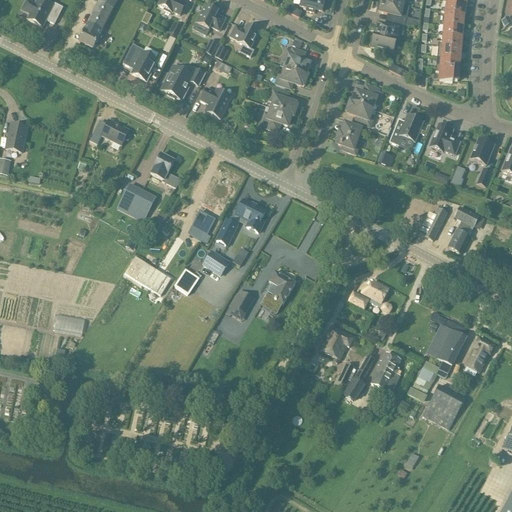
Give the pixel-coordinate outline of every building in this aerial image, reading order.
[(63,9),(54,4),(52,7),(39,0),(37,0),(34,6),(26,2),(21,12),(30,16),(27,21),(42,29),(46,22),(54,26),(63,9)] [(98,39),(104,28),(109,17),(114,8),(117,0),(99,0),(90,20),(78,42),(93,50),(98,39)] [(179,0),(161,0),(158,7),(164,10),(163,12),(170,15),(171,14),(172,14),(173,14),(180,17),(185,7),(178,3),(179,0)] [(325,1),(319,0),(300,0),(299,7),(307,9),(306,13),(314,14),(315,11),(322,13),(325,1)] [(408,9),(403,8),(381,3),(381,4),(379,4),(378,12),(379,12),(378,14),(393,18),(392,24),(404,27),(408,9)] [(465,6),(443,3),(447,4),(446,10),(441,10),(441,13),(445,14),(463,17),(465,6)] [(205,7),(196,25),(208,31),(210,28),(219,33),(225,21),(216,16),(217,13),(205,7)] [(287,14),(298,20),(302,14),(290,8),(287,14)] [(445,14),(445,15),(445,20),(444,24),(440,23),(439,27),(444,27),(462,29),(463,20),(463,17),(445,14)] [(182,28),(174,24),(167,36),(176,41),(182,28)] [(404,27),(392,24),(390,30),(377,27),(377,30),(375,30),(373,38),(373,37),(373,38),(396,43),(395,43),(396,37),(402,36),(404,27)] [(241,30),(235,27),(229,39),(238,43),(237,44),(250,51),(259,33),(246,26),(243,33),(241,32),(241,30)] [(444,27),(443,34),(439,34),(438,38),(443,38),(461,40),(462,29),(444,27)] [(396,43),(373,38),(370,49),(378,51),(377,55),(384,56),(385,53),(393,55),(396,43)] [(437,48),(460,50),(461,40),(443,38),(442,45),(438,45),(437,48)] [(170,39),(163,52),(168,55),(175,41),(170,39)] [(217,45),(210,41),(204,53),(211,57),(217,45)] [(292,47),(300,50),(302,44),(294,41),(292,47)] [(146,83),(157,62),(142,55),(144,52),(132,46),(122,66),(133,71),(131,75),(146,83)] [(460,50),(437,48),(437,59),(459,61),(460,50)] [(219,49),(214,58),(222,62),(227,53),(219,49)] [(285,70),(304,77),(305,77),(305,76),(308,66),(304,65),(301,64),(304,55),(292,51),(291,54),(287,52),(283,63),(287,65),(285,70)] [(212,60),(205,57),(203,61),(204,63),(210,66),(212,60)] [(435,70),(458,72),(459,61),(437,59),(436,60),(441,60),(440,66),(436,66),(435,70)] [(214,69),(219,72),(222,66),(217,63),(214,69)] [(400,79),(401,78),(407,82),(410,76),(404,73),(392,67),(389,73),(400,79)] [(181,102),(190,84),(198,88),(204,76),(189,69),(186,74),(183,72),(182,74),(173,69),(169,77),(168,76),(164,83),(166,84),(162,92),(168,95),(167,97),(174,101),(175,99),(181,102)] [(304,77),(285,70),(283,76),(279,74),(275,85),(287,89),(289,84),(293,85),(301,88),(301,87),(303,88),(307,78),(305,77),(304,77)] [(458,72),(435,70),(435,73),(440,74),(439,83),(452,85),(452,83),(457,83),(458,72)] [(352,104),(371,111),(373,105),(378,107),(381,96),(377,95),(378,92),(366,87),(363,96),(360,95),(356,93),(353,103),(352,104)] [(200,103),(208,107),(205,114),(220,121),(231,99),(216,92),(215,94),(206,90),(200,103)] [(271,110),(291,117),(293,118),(297,108),(294,107),(294,106),(286,104),(287,104),(282,102),(284,96),(273,92),(269,103),(273,105),(271,110)] [(352,104),(350,103),(346,113),(349,114),(349,115),(356,117),(356,118),(360,119),(358,125),(370,129),(374,118),(369,117),(371,111),(352,104)] [(267,109),(265,114),(261,125),(266,127),(265,130),(277,134),(280,125),(283,126),(287,128),(290,119),(291,117),(271,110),(267,109)] [(422,124),(407,118),(404,125),(398,123),(389,143),(399,147),(401,141),(407,143),(409,140),(414,142),(422,124)] [(127,135),(129,133),(108,122),(106,126),(100,123),(90,143),(97,146),(101,137),(121,147),(125,141),(128,142),(130,137),(127,135)] [(5,151),(22,154),(27,129),(11,125),(5,151)] [(341,152),(355,156),(359,144),(355,143),(360,131),(352,128),(347,127),(344,136),(339,134),(335,143),(338,144),(338,146),(343,148),(341,152)] [(452,132),(438,127),(429,150),(443,155),(443,154),(453,158),(459,145),(451,142),(451,143),(448,142),(452,132)] [(493,147),(479,141),(470,161),(485,168),(493,147)] [(511,151),(511,150),(502,173),(511,176),(511,151)] [(390,162),(392,158),(381,153),(377,163),(389,168),(391,163),(390,162)] [(174,163),(160,156),(150,176),(163,182),(162,184),(176,191),(180,182),(167,176),(174,163)] [(0,176),(7,178),(10,163),(0,160),(0,176)] [(86,165),(80,163),(78,170),(76,170),(75,172),(80,174),(81,171),(84,172),(86,165)] [(491,174),(483,171),(477,186),(485,189),(491,174)] [(202,182),(194,178),(188,189),(182,186),(177,195),(185,199),(187,193),(194,197),(194,198),(200,202),(201,200),(208,204),(205,209),(212,212),(220,197),(214,194),(216,189),(208,185),(209,183),(203,180),(202,182)] [(156,199),(129,186),(116,211),(143,224),(156,199)] [(94,204),(85,202),(84,209),(92,211),(94,204)] [(258,235),(264,224),(261,222),(265,213),(258,209),(257,208),(257,209),(251,206),(252,206),(251,205),(251,206),(243,202),(236,217),(232,224),(226,221),(215,243),(227,249),(238,227),(237,226),(238,224),(247,228),(247,229),(258,235)] [(438,207),(437,210),(446,215),(448,211),(438,207)] [(456,233),(447,250),(459,256),(468,239),(473,230),(475,225),(478,218),(459,209),(454,220),(461,223),(456,233)] [(429,214),(419,233),(424,235),(423,238),(432,243),(446,215),(437,210),(433,216),(429,214)] [(162,214),(154,225),(160,229),(167,218),(162,214)] [(207,237),(215,221),(200,214),(192,229),(193,230),(190,236),(206,245),(210,238),(207,237)] [(478,218),(475,225),(481,227),(484,221),(478,218)] [(203,266),(220,278),(229,265),(212,253),(203,266)] [(412,270),(405,266),(401,272),(406,275),(405,277),(408,278),(412,270)] [(186,270),(175,288),(189,297),(201,280),(186,270)] [(282,307),(295,286),(274,274),(269,284),(278,289),(273,297),(268,294),(266,297),(260,306),(276,316),(282,306),(282,307)] [(361,300),(368,304),(375,308),(376,307),(381,310),(381,311),(382,314),(386,316),(389,315),(392,310),(391,308),(386,305),(383,306),(381,305),(388,291),(373,283),(369,290),(365,288),(360,295),(363,297),(361,300)] [(230,316),(241,323),(254,301),(239,292),(226,315),(230,318),(230,316)] [(368,304),(361,300),(353,296),(348,305),(363,313),(368,304)] [(54,331),(82,337),(85,321),(58,314),(54,331)] [(467,340),(440,326),(425,356),(442,364),(438,371),(448,376),(451,369),(452,369),(467,340)] [(330,330),(320,352),(340,362),(346,349),(348,350),(352,341),(330,330)] [(464,367),(479,375),(487,360),(486,360),(488,356),(489,357),(494,348),(478,340),(473,349),(474,349),(472,352),(464,367)] [(400,362),(386,355),(371,386),(391,395),(397,382),(393,380),(398,371),(396,370),(400,362)] [(355,380),(362,384),(374,362),(367,358),(355,380)] [(345,365),(339,377),(338,377),(334,385),(345,391),(349,382),(350,382),(356,372),(354,371),(354,369),(345,365)] [(365,387),(353,379),(342,396),(354,404),(365,387)] [(449,432),(465,402),(438,388),(422,418),(449,432)] [(407,397),(426,404),(429,397),(410,389),(407,397)] [(14,411),(14,423),(24,423),(24,411),(14,411)] [(511,428),(508,436),(501,450),(511,455),(511,428)] [(412,468),(418,458),(413,455),(407,465),(412,468)] [(221,483),(226,476),(219,473),(215,480),(221,483)] [(511,511),(511,494),(502,511),(511,511)]
